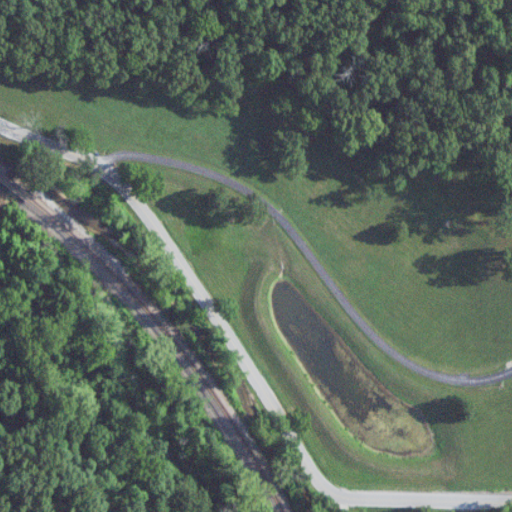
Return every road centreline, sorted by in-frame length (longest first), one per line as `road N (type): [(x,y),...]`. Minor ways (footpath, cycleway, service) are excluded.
road 1 (residential): [(333,498),(125,188),(80,154),(0,125)]
road 2 (residential): [(511,503),(333,498)]
